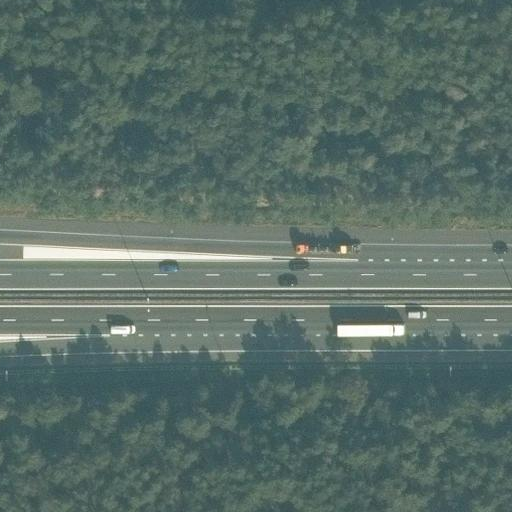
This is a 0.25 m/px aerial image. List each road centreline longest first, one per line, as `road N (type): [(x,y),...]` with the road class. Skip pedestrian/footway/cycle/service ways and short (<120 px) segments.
road 1 (track): [(511,89),(0,76)]
road 2 (motorway): [(109,321),(511,321)]
road 3 (motorway): [(360,273),(174,248),(0,238)]
road 4 (motorway): [(360,273),(0,275)]
road 5 (motorway): [(511,273),(360,273)]
